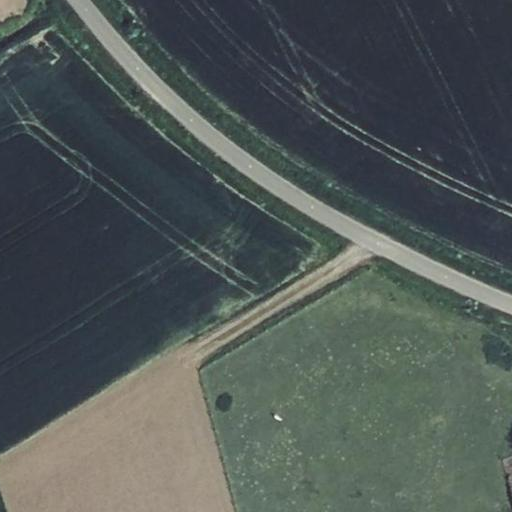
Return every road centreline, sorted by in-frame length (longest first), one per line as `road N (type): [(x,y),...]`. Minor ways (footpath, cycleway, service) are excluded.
road 1 (unclassified): [(77,0),(206,134),(377,244)]
road 2 (unclassified): [(511,304),(377,244)]
